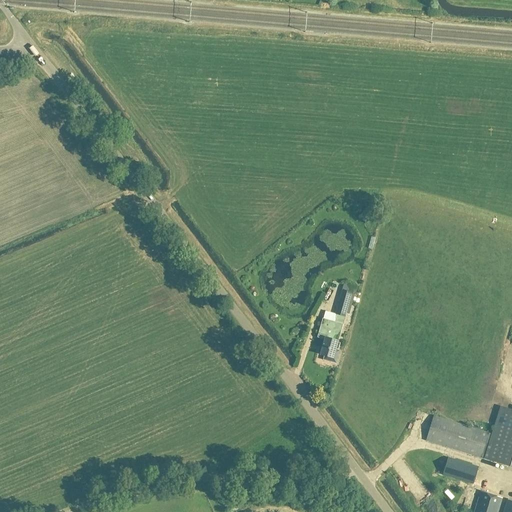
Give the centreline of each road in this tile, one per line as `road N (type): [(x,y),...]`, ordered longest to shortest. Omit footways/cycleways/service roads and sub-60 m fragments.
road 1 (unclassified): [(388,511),(30,44)]
road 2 (track): [(62,511),(154,481),(362,477)]
